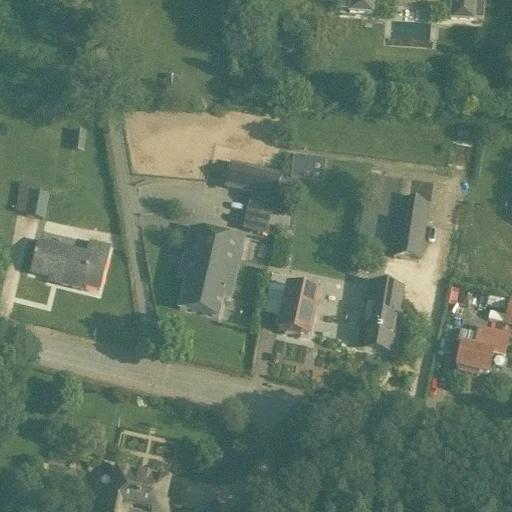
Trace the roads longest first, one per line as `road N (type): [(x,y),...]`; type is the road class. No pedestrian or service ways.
road 1 (unclassified): [(151,377),(92,0)]
road 2 (tertiary): [(511,459),(151,377)]
road 3 (tertiary): [(151,377),(0,338)]
